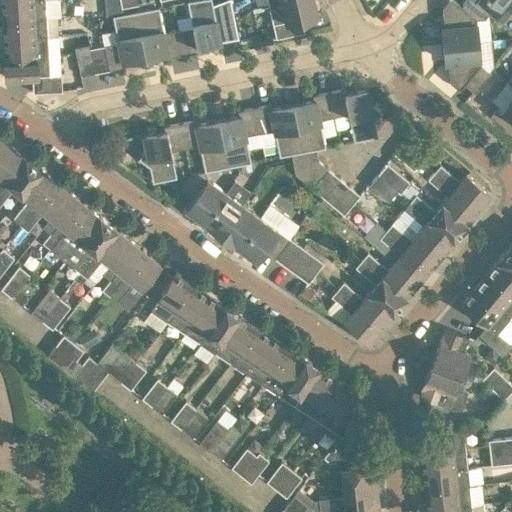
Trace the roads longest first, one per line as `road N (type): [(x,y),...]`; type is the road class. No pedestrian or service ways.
road 1 (residential): [(385,381),(41,136)]
road 2 (residential): [(362,50),(88,105),(41,136)]
road 3 (residential): [(385,381),(402,338),(511,196)]
road 4 (residential): [(511,180),(362,50)]
road 5 (residential): [(400,511),(385,381)]
